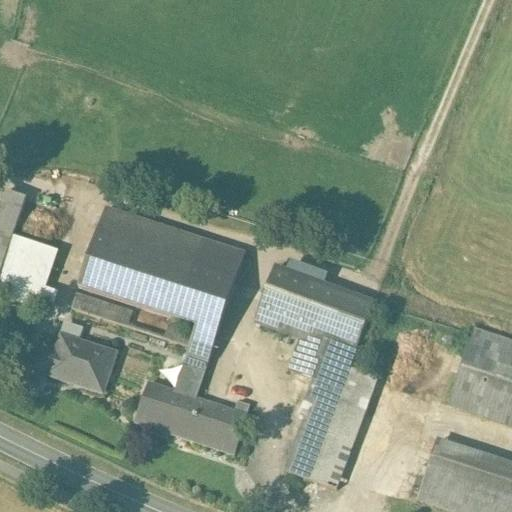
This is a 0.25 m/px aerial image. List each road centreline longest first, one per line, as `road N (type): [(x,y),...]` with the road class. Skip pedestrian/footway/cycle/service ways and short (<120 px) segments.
road 1 (track): [(269,246),(367,279),(487,0)]
road 2 (secondary): [(165,511),(0,436)]
